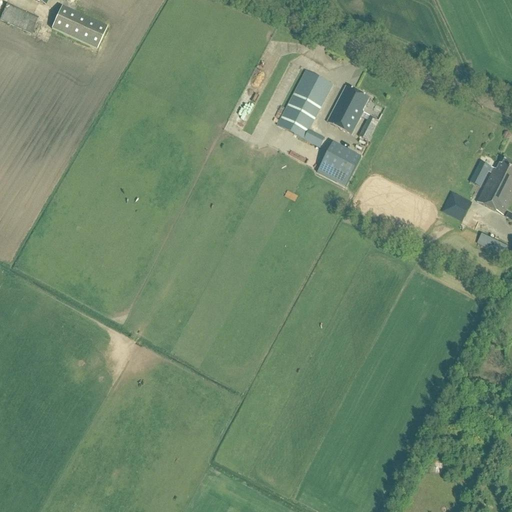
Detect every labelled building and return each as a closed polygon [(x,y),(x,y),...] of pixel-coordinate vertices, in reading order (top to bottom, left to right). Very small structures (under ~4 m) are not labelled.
[(20,0),(5,0),(6,8),(14,7),(16,16),(23,15),(20,0)] [(51,30),(96,51),(107,28),(61,7),(51,30)] [(5,16),(0,25),(0,26),(27,41),(33,31),(5,16)] [(276,127),(320,148),(325,139),(309,130),(333,86),(305,71),(276,127)] [(359,137),(367,142),(378,123),(362,114),(362,113),(361,113),(368,101),(345,89),(326,124),(349,137),(360,117),(367,121),(359,137)] [(248,94),(238,115),(244,118),(253,97),(248,94)] [(239,135),(245,121),(235,118),(230,131),(239,135)] [(333,145),(321,167),(350,182),(361,159),(333,145)] [(476,204),(503,217),(511,198),(511,165),(503,161),(501,166),(499,165),(496,170),(479,161),(469,182),(479,187),(487,172),(491,174),(476,204)] [(441,212),(461,223),(471,203),(451,192),(441,212)] [(475,244),(503,257),(508,246),(480,233),(475,244)] [(364,300),(374,278),(362,272),(352,294),(364,300)] [(431,473),(435,486),(442,484),(439,471),(431,473)]
